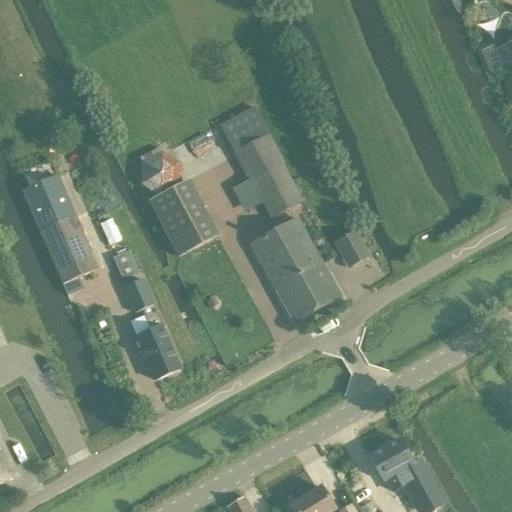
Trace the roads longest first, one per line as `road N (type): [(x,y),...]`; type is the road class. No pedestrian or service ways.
road 1 (unclassified): [(14,511),(335,328)]
road 2 (tertiary): [(182,511),(377,402)]
road 3 (unclassified): [(335,328),(511,225)]
road 4 (tertiary): [(377,402),(511,323)]
